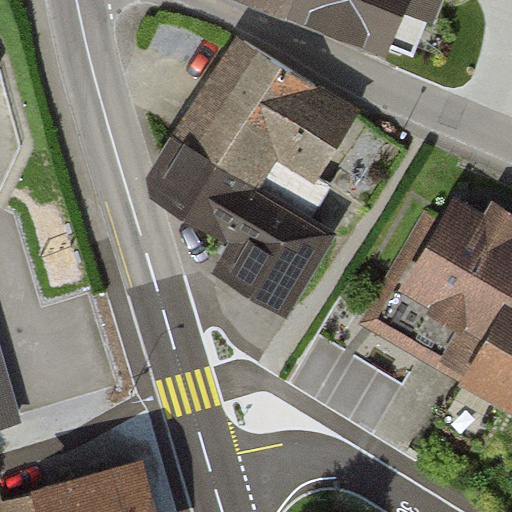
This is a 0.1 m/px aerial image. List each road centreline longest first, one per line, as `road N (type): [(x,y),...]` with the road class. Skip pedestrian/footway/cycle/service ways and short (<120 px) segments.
road 1 (tertiary): [(218,492),(79,0)]
road 2 (residential): [(511,139),(201,0)]
road 3 (residential): [(218,492),(315,462),(358,470),(426,511)]
